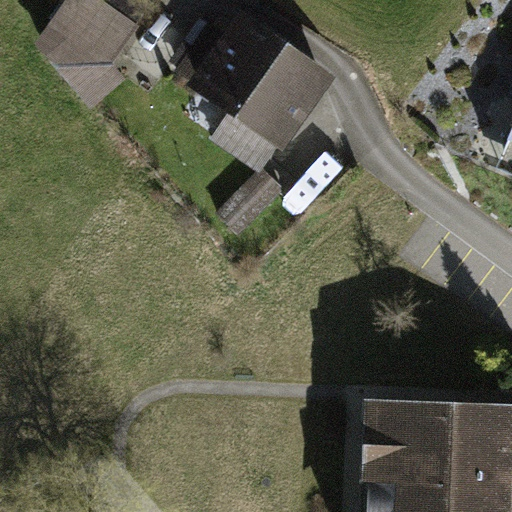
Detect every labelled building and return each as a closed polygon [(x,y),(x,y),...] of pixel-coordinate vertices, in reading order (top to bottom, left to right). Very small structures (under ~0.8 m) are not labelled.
[(137,24),(100,0),(64,0),(33,41),(90,108),(127,76),(111,63),(137,24)] [(331,77),(237,14),(223,34),(199,18),(169,61),(190,76),(186,83),(227,111),(208,139),(259,174),(278,146),(282,149),(331,77)] [(511,124),(495,165),(511,171),(511,124)] [(283,188),(265,170),(219,215),(237,233),(283,188)] [(509,511),(511,423),(511,402),(361,398),(356,511),(509,511)]
